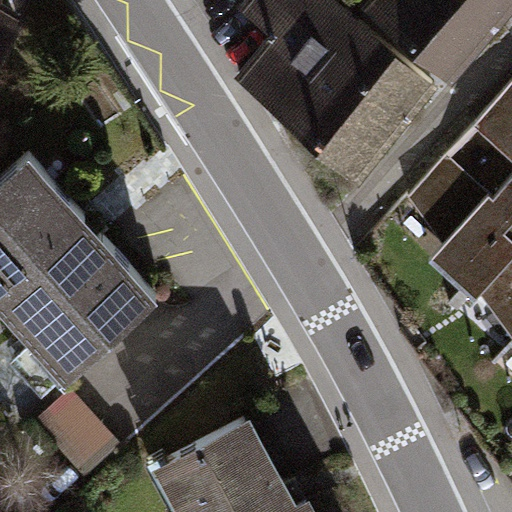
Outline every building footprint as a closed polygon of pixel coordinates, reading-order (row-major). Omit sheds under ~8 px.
[(0,0),(0,71),(33,21),(4,6),(7,0),(0,0)] [(271,40),(238,80),(355,187),(436,88),(335,0),(248,0),(239,11),(271,40)] [(511,20),(511,0),(369,0),(361,10),(454,90),(511,20)] [(511,84),(409,198),(444,249),(432,266),(474,301),(479,294),(511,339),(511,84)] [(166,306),(33,158),(0,187),(0,302),(77,387),(166,306)] [(261,416),(162,468),(186,511),(327,511),(319,499),(307,505),(261,416)]
